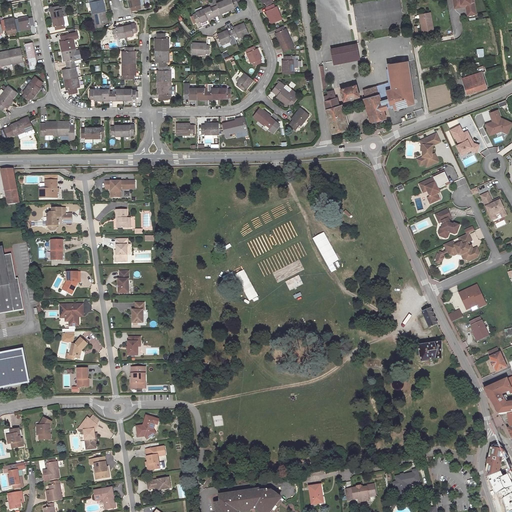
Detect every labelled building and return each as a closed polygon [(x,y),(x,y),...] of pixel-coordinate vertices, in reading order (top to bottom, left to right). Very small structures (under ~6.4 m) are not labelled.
[(90,2),(96,31),(103,29),(102,25),(106,24),(105,19),(107,19),(103,2),(101,3),(100,0),(93,0),(94,1),(90,2)] [(127,0),(129,6),(132,5),(133,10),(140,9),(139,5),(141,4),(140,0),(127,0)] [(211,6),(198,12),(199,14),(195,16),(198,23),(201,21),(203,24),(236,8),(235,6),(239,4),(237,0),(223,0),(214,4),(211,6)] [(451,0),(453,10),(460,8),(459,6),(464,6),(464,8),(466,17),(474,15),(471,0),(451,0)] [(270,24),(282,20),(277,8),(274,9),(273,5),(266,7),(268,11),(266,12),(270,24)] [(59,8),(50,11),(51,15),(52,14),(56,30),(58,30),(59,34),(67,32),(66,28),(68,28),(64,12),(61,13),(59,8)] [(429,13),(418,15),(421,34),(433,32),(429,13)] [(13,18),(0,20),(0,30),(7,29),(8,33),(25,29),(25,27),(29,27),(27,18),(14,21),(13,18)] [(249,34),(244,23),(234,28),(235,30),(228,32),(227,30),(216,35),(221,46),(232,42),(231,40),(238,37),(239,39),(249,34)] [(117,32),(113,33),(114,39),(119,38),(119,41),(134,38),(134,34),(137,33),(136,27),(132,28),(132,25),(116,29),(117,32)] [(283,54),(294,49),(287,30),(284,31),(282,27),(276,29),(278,33),(275,34),(283,54)] [(76,34),(61,37),(62,45),(59,45),(62,59),(66,58),(68,68),(64,69),(64,72),(61,73),(65,87),(67,86),(69,94),(76,93),(76,89),(79,88),(73,59),(77,58),(72,39),(77,38),(76,34)] [(159,92),(159,100),(168,100),(168,93),(171,93),(170,72),(167,72),(167,62),(170,62),(169,39),(165,39),(165,34),(157,34),(157,40),(154,40),(155,62),(158,62),(158,74),(155,74),(156,92),(159,92)] [(33,43),(26,45),(31,72),(38,70),(33,43)] [(206,44),(192,44),(192,56),(206,55),(206,53),(209,53),(209,47),(206,47),(206,44)] [(352,44),(328,50),(331,63),(355,57),(352,44)] [(254,67),(258,65),(262,64),(260,60),(262,59),(258,50),(256,51),(254,46),(246,49),(248,54),(246,54),(250,64),(252,63),(254,67)] [(122,52),(122,76),(125,76),(125,80),(133,80),(133,73),(135,73),(135,55),(133,55),(133,48),(125,48),(125,52),(122,52)] [(0,66),(22,61),(20,52),(17,53),(16,50),(0,53),(0,66)] [(283,78),(297,78),(296,57),(293,57),(293,54),(286,54),(286,57),(282,58),(283,78)] [(413,99),(405,60),(393,62),(394,68),(386,69),(390,89),(384,91),(386,97),(390,108),(392,107),(393,110),(410,104),(409,101),(413,99)] [(322,88),(326,87),(322,65),(318,66),(322,88)] [(478,73),(471,75),(474,83),(461,87),(464,95),(483,89),(478,73)] [(242,91),(250,83),(241,75),(233,83),(235,84),(232,87),(239,93),(241,89),(242,91)] [(474,83),(471,75),(469,76),(459,79),(461,87),(474,83)] [(284,85),(278,80),(270,89),(275,94),(274,95),(285,105),(286,103),(289,106),(297,98),(294,95),(296,93),(286,84),(284,85)] [(23,99),(28,104),(31,100),(32,101),(41,89),(40,88),(42,85),(36,81),(33,84),(32,83),(23,94),(25,96),(23,99)] [(375,87),(379,99),(386,97),(384,91),(382,85),(375,87)] [(6,103),(14,92),(6,86),(2,92),(0,90),(0,110),(1,111),(3,108),(5,109),(9,105),(6,103)] [(187,99),(187,102),(225,101),(225,98),(230,98),(230,92),(225,92),(225,89),(211,89),(209,89),(209,92),(206,92),(201,92),(201,89),(187,89),(187,86),(182,86),(182,99),(187,99)] [(353,87),(338,91),(341,103),(357,98),(353,87)] [(382,111),(380,104),(379,99),(375,87),(361,91),(371,122),(385,118),(382,111)] [(112,90),(91,91),(91,100),(95,100),(95,103),(135,102),(135,98),(138,98),(138,90),(119,90),(119,93),(112,93),(112,90)] [(325,110),(332,134),(349,129),(342,105),(339,106),(337,99),(335,100),(332,91),(322,94),(325,110)] [(271,115),(260,106),(253,115),(263,123),(264,123),(271,129),(270,130),(273,133),(280,124),(270,116),(271,115)] [(308,114),(300,107),(290,118),(291,120),(287,125),(293,130),(297,124),(299,126),(308,114)] [(501,113),(493,116),(496,125),(497,126),(495,127),(494,126),(489,128),(493,138),(500,136),(499,135),(504,133),(506,134),(508,130),(511,131),(511,124),(505,121),(504,122),(501,113)] [(228,132),(247,128),(244,115),(240,117),(240,119),(223,123),(225,136),(229,136),(228,132)] [(14,136),(15,137),(25,132),(28,137),(35,133),(28,118),(21,121),(21,122),(11,127),(11,128),(14,136)] [(217,134),(217,121),(204,121),(204,124),(201,124),(201,131),(204,131),(204,134),(217,134)] [(74,141),(78,141),(77,125),(68,125),(68,122),(51,123),(51,126),(43,126),(43,134),(47,134),(47,138),(74,137),(74,141)] [(189,123),(176,123),(176,135),(189,134),(189,133),(192,133),(192,125),(189,125),(189,123)] [(135,137),(135,135),(135,128),(135,125),(118,125),(118,128),(113,128),(113,136),(118,136),(118,138),(135,137)] [(460,125),(451,130),(455,138),(456,138),(459,144),(457,146),(460,153),(466,150),(467,152),(471,150),(477,152),(479,147),(473,145),(471,141),(472,140),(469,134),(468,135),(466,132),(464,133),(460,125)] [(83,130),(83,138),(88,138),(88,144),(95,144),(95,139),(97,139),(97,144),(105,143),(104,137),(107,137),(107,129),(104,129),(103,127),(88,127),(87,130),(83,130)] [(14,136),(11,128),(5,131),(8,139),(14,136)] [(422,161),(424,168),(428,166),(429,169),(441,164),(439,159),(435,161),(435,159),(435,157),(435,148),(443,145),(440,136),(429,141),(432,147),(432,148),(427,147),(427,153),(426,159),(422,161)] [(427,153),(427,147),(432,148),(432,147),(429,141),(423,143),(425,147),(425,153),(427,153)] [(16,168),(3,168),(11,202),(22,202),(16,168)] [(429,188),(431,192),(434,198),(436,204),(445,200),(443,194),(447,192),(446,188),(453,185),(447,172),(436,178),(437,179),(423,186),(425,190),(429,188)] [(49,188),(49,197),(59,197),(59,179),(49,179),(47,180),(47,188),(49,188)] [(93,179),(87,181),(89,189),(95,187),(93,179)] [(136,179),(107,179),(107,188),(112,188),(112,196),(122,196),(122,187),(136,187),(136,179)] [(490,182),(483,185),(486,191),(493,188),(490,182)] [(495,205),(491,196),(484,199),(495,223),(500,221),(498,218),(503,216),(508,214),(502,201),(495,205)] [(53,229),(56,229),(59,226),(59,224),(60,224),(60,220),(59,220),(59,216),(61,216),(61,213),(63,213),(63,217),(65,217),(66,222),(74,222),(74,212),(67,212),(67,207),(54,207),(54,211),(52,211),(50,213),(50,216),(49,216),(49,220),(48,220),(48,224),(50,224),(50,226),(53,229)] [(130,227),(130,218),(128,218),(128,209),(118,209),(118,218),(119,218),(119,227),(130,227)] [(451,212),(439,217),(443,225),(445,224),(447,227),(445,231),(446,232),(444,237),(446,239),(449,240),(450,240),(453,234),(458,236),(460,236),(459,234),(460,231),(462,230),(462,228),(457,226),(456,227),(453,226),(453,225),(451,221),(454,220),(451,212)] [(473,251),(472,248),(470,245),(472,244),(469,236),(462,240),(464,245),(458,247),(456,243),(447,246),(450,253),(451,255),(452,256),(456,254),(460,252),(461,255),(465,256),(468,255),(470,259),(472,259),(474,263),(480,260),(476,251),(475,252),(473,251)] [(130,250),(133,249),(133,244),(130,244),(130,238),(119,238),(119,250),(117,250),(117,261),(126,261),(126,254),(130,254),(130,250)] [(62,249),(64,249),(65,249),(64,239),(53,239),(53,258),(62,258),(62,249)] [(369,248),(378,266),(387,261),(379,244),(369,248)] [(0,309),(2,309),(2,310),(4,310),(4,309),(6,308),(6,311),(25,308),(20,276),(16,277),(12,252),(5,253),(4,248),(0,248),(0,309)] [(468,255),(465,256),(467,261),(473,263),(474,263),(472,259),(470,259),(468,255)] [(121,294),(131,294),(131,271),(122,271),(122,279),(120,279),(121,294)] [(70,281),(67,287),(71,288),(70,291),(75,293),(79,285),(79,282),(83,282),(83,277),(82,277),(82,272),(69,272),(70,281)] [(481,287),(463,296),(470,312),(488,304),(481,287)] [(134,310),(134,323),(145,323),(145,311),(146,311),(146,303),(137,303),(137,310),(134,310)] [(68,315),(72,315),(77,315),(77,318),(81,318),(81,317),(81,314),(86,314),(85,304),(63,304),(63,312),(68,312),(68,315)] [(429,327),(436,323),(433,316),(430,308),(422,311),(429,327)] [(466,319),(462,311),(452,317),(455,324),(466,319)] [(486,340),(492,338),(484,319),(474,324),(476,327),(475,327),(478,335),(481,343),(486,340)] [(89,343),(83,337),(76,344),(74,343),(71,354),(75,355),(76,357),(80,358),(82,350),(89,343)] [(139,343),(142,343),(142,338),(131,337),(130,345),(130,355),(139,355),(139,347),(139,343)] [(418,344),(421,361),(432,359),(442,358),(442,341),(418,344)] [(0,386),(30,381),(25,354),(23,355),(22,348),(0,352),(0,386)] [(493,358),(492,359),(500,373),(510,369),(503,354),(502,355),(499,349),(491,353),(493,358)] [(134,368),(134,372),(135,372),(135,376),(134,376),(134,388),(145,388),(145,382),(147,382),(147,367),(134,368)] [(89,368),(78,368),(78,387),(90,387),(90,378),(89,378),(89,368)] [(405,381),(403,379),(399,378),(398,379),(396,381),(395,382),(395,383),(395,386),(397,388),(398,388),(403,388),(404,388),(405,386),(406,383),(405,381)] [(511,379),(488,391),(491,396),(498,408),(502,416),(511,414),(511,404),(508,405),(507,403),(508,402),(506,398),(505,399),(504,396),(511,392),(511,379)] [(148,415),(145,424),(147,425),(146,427),(141,428),(141,430),(139,430),(140,436),(147,435),(149,438),(154,434),(152,430),(154,428),(156,422),(157,418),(148,415)] [(95,437),(94,433),(93,428),(97,423),(87,416),(78,428),(85,433),(85,439),(88,439),(89,448),(96,447),(96,443),(98,442),(97,437),(95,437)] [(39,425),(38,425),(39,434),(39,439),(49,439),(48,434),(50,434),(50,430),(49,430),(49,428),(49,424),(51,421),(43,417),(39,424),(39,425)] [(13,433),(11,433),(7,434),(8,443),(11,442),(12,448),(24,446),(22,438),(21,438),(19,428),(12,429),(13,433)] [(488,470),(489,478),(500,473),(502,463),(510,461),(509,458),(507,455),(505,452),(503,448),(502,446),(501,446),(500,445),(499,444),(498,444),(497,444),(495,444),(494,445),(494,446),(493,447),(492,448),(491,450),(488,470)] [(148,455),(149,461),(149,464),(150,470),(161,468),(159,456),(167,454),(166,445),(148,449),(148,455)] [(96,463),(96,468),(97,468),(98,472),(100,471),(101,477),(111,476),(110,470),(109,470),(106,456),(91,459),(92,464),(96,463)] [(48,462),(49,468),(50,472),(44,473),(45,480),(61,478),(58,460),(48,462)] [(16,463),(3,466),(4,472),(9,472),(11,485),(13,485),(14,484),(15,488),(21,487),(20,483),(23,483),(22,478),(19,479),(19,476),(17,469),(16,463)] [(417,473),(399,476),(403,495),(411,493),(409,485),(422,483),(423,482),(421,470),(420,469),(417,470),(416,471),(417,473)] [(502,506),(511,505),(511,474),(506,476),(505,471),(500,473),(489,478),(491,484),(492,484),(495,495),(502,494),(502,506)] [(148,489),(155,488),(158,488),(159,490),(172,488),(170,477),(146,481),(148,489)] [(50,494),(46,494),(48,502),(62,499),(59,479),(53,480),(53,483),(51,483),(51,484),(49,485),(49,489),(50,494)] [(322,493),(325,493),(324,485),(312,486),(315,504),(324,503),(322,493)] [(94,499),(104,497),(107,497),(108,502),(105,502),(106,507),(116,505),(113,486),(93,489),(94,499)] [(361,490),(360,489),(351,490),(353,501),(362,499),(363,503),(374,501),(373,498),(379,497),(378,486),(371,487),(372,488),(361,490)] [(240,511),(241,511),(244,511),(245,511),(246,511),(253,511),(254,509),(258,508),(261,511),(260,511),(272,511),(284,498),(274,491),(273,488),(222,495),(223,502),(218,502),(219,510),(220,510),(220,511),(240,511)] [(21,506),(20,501),(19,497),(23,496),(22,489),(7,492),(10,508),(21,506)] [(55,511),(54,502),(44,504),(45,511),(55,511)]
